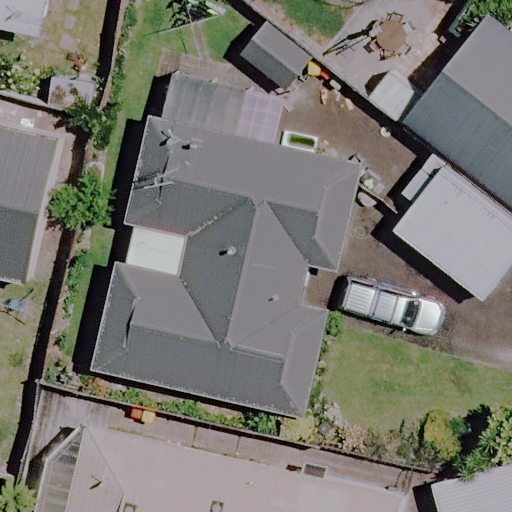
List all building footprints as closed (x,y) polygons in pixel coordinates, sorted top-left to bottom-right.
[(48,0),(0,0),(0,33),(42,40),(48,0)] [(511,274),(511,37),(491,21),(407,125),(450,160),(392,232),(485,307),(511,274)] [(142,119),(121,224),(190,237),(181,280),(112,267),(92,372),(306,415),(325,319),(302,314),(311,270),(334,274),(356,162),(142,119)] [(52,140),(0,130),(0,281),(24,286),(52,140)] [(395,511),(397,505),(83,427),(61,511),(395,511)] [(511,511),(511,465),(431,485),(437,511),(511,511)]
